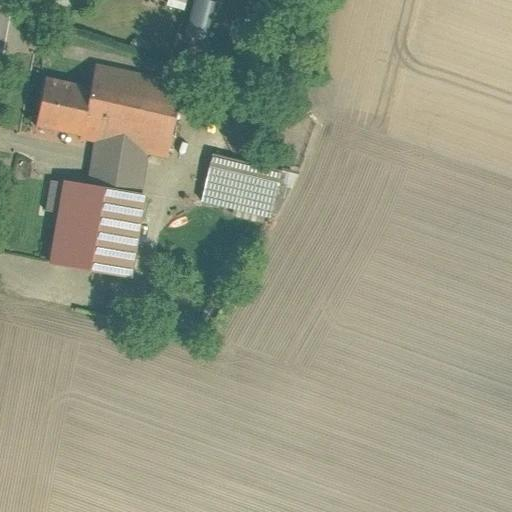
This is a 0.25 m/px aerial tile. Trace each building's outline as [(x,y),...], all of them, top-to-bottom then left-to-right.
[(158,0),(158,2),(184,8),(185,0),(158,0)] [(179,81),(90,64),(86,87),(77,133),(76,138),(93,141),(144,151),(165,155),(179,81)] [(86,87),(38,78),(29,124),(77,133),(86,87)] [(93,141),(84,185),(136,195),(144,151),(93,141)] [(276,171),(206,154),(194,202),(265,219),(276,171)] [(84,185),(60,180),(44,263),(124,278),(140,196),(136,195),(84,185)]
